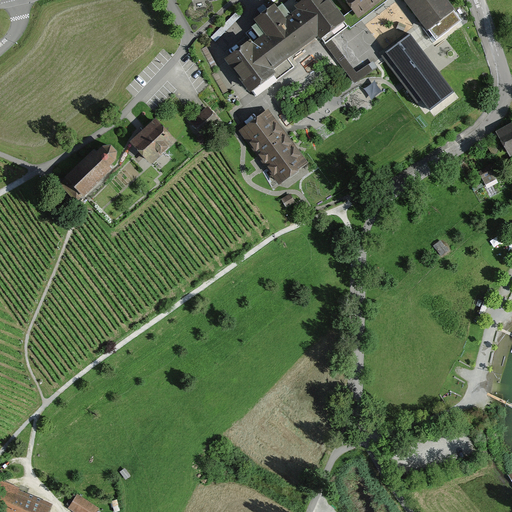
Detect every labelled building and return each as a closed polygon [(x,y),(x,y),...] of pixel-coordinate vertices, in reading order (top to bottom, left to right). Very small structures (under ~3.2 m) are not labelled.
[(248,46),(225,64),(249,95),(272,78),(269,74),(317,38),(322,44),(323,43),(347,25),(327,0),(311,0),(297,12),(302,19),(291,27),(278,10),(256,26),(269,43),(254,54),(248,46)] [(343,0),(360,22),(388,0),(399,0),(435,46),(462,28),(439,0),(343,0)] [(236,13),(211,38),(216,43),(241,17),(236,13)] [(453,93),(410,38),(384,59),(427,113),(453,93)] [(370,63),(358,72),(333,41),(326,46),(356,84),(375,69),(370,63)] [(222,123),(206,107),(190,123),(206,138),(222,123)] [(269,112),(241,131),(281,188),(309,169),(269,112)] [(176,144),(157,122),(131,145),(150,166),(176,144)] [(511,125),(496,134),(506,152),(511,148),(511,125)] [(110,147),(95,149),(65,178),(86,198),(116,168),(116,153),(110,147)] [(486,184),(500,178),(495,166),(480,173),(486,184)] [(48,511),(52,501),(0,483),(0,511),(48,511)] [(92,511),(97,505),(75,491),(66,505),(77,511),(92,511)]
